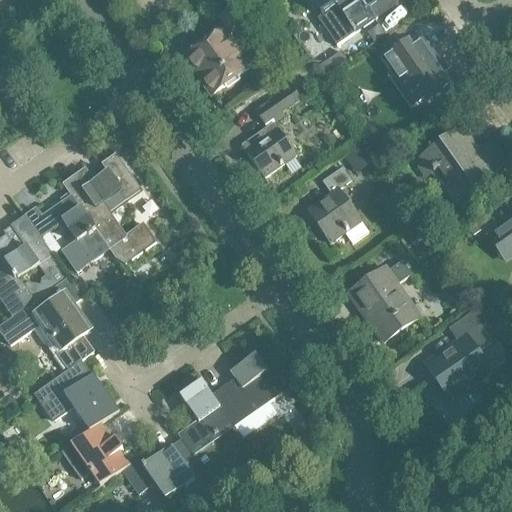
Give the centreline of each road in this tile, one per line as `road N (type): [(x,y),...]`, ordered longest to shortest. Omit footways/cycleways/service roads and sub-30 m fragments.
road 1 (residential): [(355,511),(356,418),(278,290)]
road 2 (residential): [(278,290),(139,93)]
road 3 (residential): [(134,389),(278,290)]
road 4 (residential): [(0,192),(139,93)]
